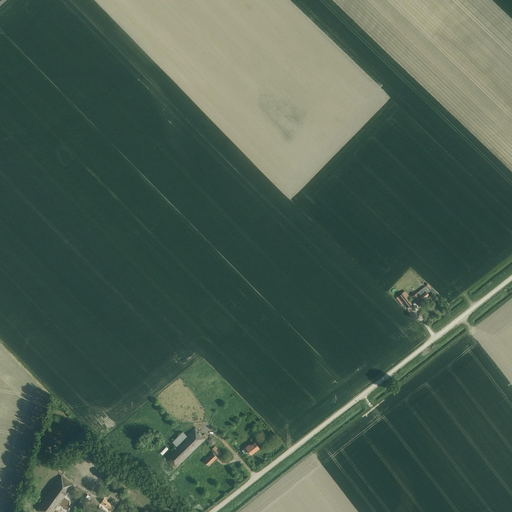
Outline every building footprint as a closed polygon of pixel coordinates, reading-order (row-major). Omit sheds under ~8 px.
[(413,296),(412,297),(415,300),(418,304),(419,305),(420,304),(420,303),(429,296),(427,293),(429,292),(426,289),(422,292),(421,291),(419,293),(418,292),(413,296)] [(397,297),(396,297),(401,304),(402,303),(406,308),(412,304),(407,299),(403,292),(397,297)] [(175,469),(206,439),(195,428),(164,458),(175,469)] [(250,454),(259,448),(255,443),(251,446),(249,445),(242,451),(244,454),(248,451),(250,454)] [(160,453),(163,455),(169,449),(167,446),(160,453)] [(218,457),(221,453),(215,446),(211,449),(218,457)] [(208,466),(217,457),(212,453),(204,461),(208,466)] [(63,473),(67,468),(63,465),(61,468),(55,463),(53,466),(63,473)] [(40,511),(53,511),(73,484),(61,475),(37,509),(40,511)] [(38,503),(41,499),(33,493),(30,497),(38,503)] [(112,510),(116,504),(112,501),(110,503),(106,500),(106,499),(104,498),(101,503),(112,510)]
